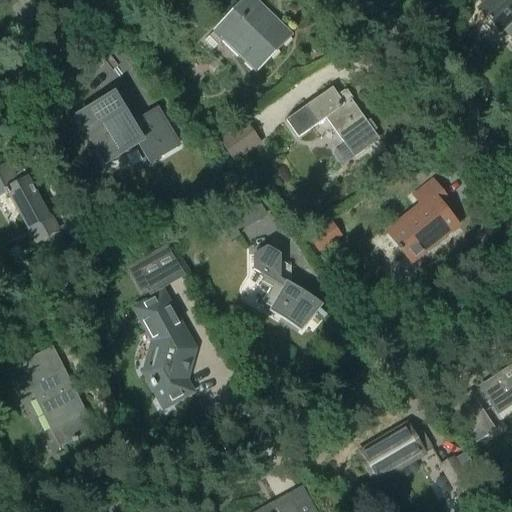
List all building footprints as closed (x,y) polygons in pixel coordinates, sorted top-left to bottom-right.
[(253,13),(259,6),(252,0),(244,0),(214,32),(224,42),(230,36),(244,50),(238,56),(256,72),(290,37),(277,24),(271,30),(253,13)] [(511,0),(489,0),(479,10),(501,32),(511,44),(511,0)] [(332,89),(305,108),(285,122),(297,139),(326,119),(353,159),(364,152),(362,148),(377,138),(373,133),(376,131),(369,121),(367,123),(345,92),(337,97),(332,89)] [(113,98),(80,117),(107,162),(140,143),(153,165),(179,149),(157,112),(131,128),(113,98)] [(245,123),(219,142),(234,163),(260,144),(245,123)] [(49,220),(28,181),(29,180),(24,172),(14,177),(8,165),(0,169),(0,196),(7,193),(28,231),(29,231),(36,242),(56,231),(49,220)] [(413,197),(421,207),(387,234),(410,263),(457,226),(438,202),(444,198),(432,182),(413,197)] [(235,212),(218,222),(229,242),(240,236),(237,231),(244,227),(235,212)] [(330,223),(309,239),(319,253),(340,237),(330,223)] [(94,245),(93,246),(77,256),(90,277),(107,267),(94,245)] [(166,247),(127,269),(141,293),(146,290),(180,271),(166,247)] [(252,257),(253,273),(264,279),(261,284),(269,289),(260,306),(269,312),(269,314),(280,320),(287,325),(300,335),(322,308),(307,296),(290,286),(290,269),(282,265),(280,256),(266,248),(252,257)] [(165,394),(171,404),(179,400),(190,393),(182,378),(186,375),(188,371),(190,364),(190,360),(189,354),(193,352),(167,305),(160,309),(155,300),(136,311),(148,333),(153,330),(161,343),(157,345),(153,349),(151,353),(150,356),(149,360),(149,364),(150,370),(151,373),(146,376),(158,398),(165,394)] [(93,432),(58,361),(47,367),(42,356),(9,372),(21,396),(32,391),(44,415),(44,416),(51,430),(53,429),(62,447),(93,432)] [(511,366),(479,388),(497,415),(511,404),(511,366)] [(465,425),(463,426),(476,445),(496,431),(483,413),(465,425)] [(374,484),(423,455),(407,427),(358,456),(374,484)] [(453,461),(441,468),(458,495),(470,488),(453,461)] [(275,504),(279,511),(312,511),(301,490),(275,504)]
